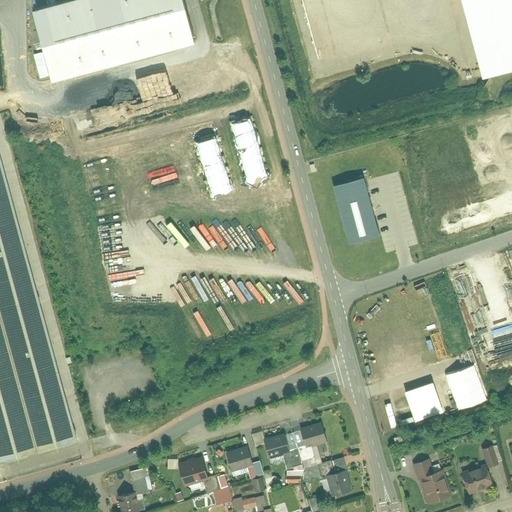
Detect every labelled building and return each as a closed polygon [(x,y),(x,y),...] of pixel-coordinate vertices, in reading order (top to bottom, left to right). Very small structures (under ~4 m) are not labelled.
[(71,0),(32,11),(50,80),(195,42),(183,0),(71,0)] [(511,0),(460,0),(482,81),(511,73),(511,0)] [(0,158),(0,462),(77,442),(0,158)] [(365,176),(334,184),(350,243),(380,235),(365,180),(365,176)] [(474,364),(445,374),(457,409),(486,400),(474,364)] [(432,381),(403,391),(413,420),(442,411),(432,381)] [(301,432),(305,448),(317,445),(327,443),(323,427),(301,432)] [(262,442),(267,459),(285,454),(287,463),(300,459),(298,450),(293,435),(286,437),(285,436),(262,442)] [(317,445),(305,448),(298,450),(300,459),(303,470),(318,466),(322,465),(317,445)] [(498,465),(491,447),(482,450),(488,468),(498,465)] [(248,448),(225,454),(231,474),(247,469),(250,481),(261,478),(264,477),(260,463),(253,465),(248,448)] [(216,476),(209,478),(204,459),(178,468),(184,488),(203,482),(207,495),(221,491),(216,476)] [(421,487),(427,505),(448,498),(440,472),(432,474),(428,461),(414,465),(421,487)] [(337,475),(333,462),(322,465),(318,466),(321,479),(326,478),(332,499),(353,493),(347,472),(341,474),(337,475)] [(461,474),(468,493),(492,484),(485,465),(461,474)] [(134,493),(119,497),(122,511),(145,511),(142,496),(152,494),(146,469),(130,472),(134,493)] [(288,475),(287,484),(302,485),(302,476),(288,475)] [(250,481),(254,493),(265,490),(261,478),(250,481)] [(270,486),(278,490),(282,482),(275,478),(270,486)] [(216,495),(219,507),(231,504),(228,492),(216,495)] [(174,495),(176,504),(184,502),(182,493),(174,495)] [(192,500),(195,508),(206,504),(204,496),(192,500)] [(259,507),(266,506),(265,496),(258,497),(259,507)] [(235,501),(238,511),(255,508),(252,497),(235,501)] [(315,499),(309,501),(311,511),(317,511),(325,510),(323,503),(315,499)]
